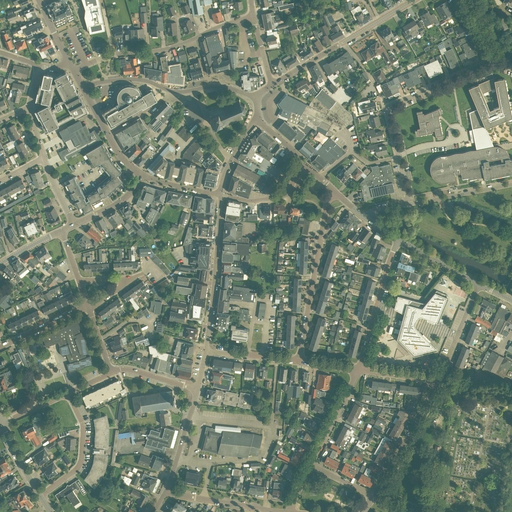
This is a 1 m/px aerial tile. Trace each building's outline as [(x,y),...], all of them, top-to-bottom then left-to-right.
[(55,1),(46,5),(53,22),(68,16),(70,15),(70,14),(72,13),(68,4),(66,1),(68,0),(67,0),(58,0),(55,1)] [(98,0),(82,0),(85,10),(86,10),(86,13),(85,13),(84,17),(88,30),(89,30),(90,33),(105,30),(98,0)] [(203,13),(202,6),(212,4),(211,0),(188,0),(190,8),(192,8),(193,15),(203,13)] [(235,2),(235,0),(230,1),(231,5),(235,4),(236,9),(242,9),(241,1),(235,2)] [(343,0),(346,10),(352,9),(350,0),(343,0)] [(388,9),(393,5),(389,0),(382,0),(385,4),(383,5),(385,8),(387,7),(388,9)] [(511,14),(511,0),(504,0),(503,2),(511,7),(511,13),(511,14)] [(312,12),(320,10),(318,2),(310,4),(312,12)] [(446,18),(448,21),(452,18),(450,16),(453,14),(450,9),(445,2),(436,8),(439,12),(440,12),(441,14),(440,15),(443,20),(446,18)] [(184,14),(191,12),(188,4),(181,7),(184,14)] [(359,15),(363,12),(359,5),(355,8),(359,15)] [(170,16),(176,14),(173,6),(167,9),(170,16)] [(37,16),(35,11),(36,10),(35,8),(33,8),(33,7),(24,11),(24,12),(20,14),(22,18),(26,16),(28,20),(37,16)] [(355,17),(359,15),(355,8),(350,11),(353,16),(355,20),(356,20),(355,17)] [(215,22),(223,19),(219,9),(211,12),(212,14),(215,22)] [(355,17),(356,20),(360,26),(372,19),(369,13),(368,13),(367,10),(363,12),(359,15),(355,17)] [(325,24),(326,27),(335,23),(330,12),(325,14),(325,13),(321,15),(325,25),(325,24)] [(435,15),(433,13),(430,15),(428,12),(421,16),(422,19),(419,21),(422,26),(424,24),(423,23),(424,22),(426,26),(433,22),(435,24),(439,22),(435,15)] [(16,13),(6,16),(8,21),(18,18),(16,13)] [(276,19),(280,18),(279,14),(270,16),(269,13),(262,14),(263,21),(276,19)] [(152,36),(160,35),(159,28),(163,28),(163,16),(152,17),(153,26),(151,26),(152,36)] [(276,19),(263,21),(265,30),(273,28),(272,27),(274,26),(274,23),(280,22),(280,18),(276,19)] [(506,26),(503,20),(502,18),(496,21),(502,31),(508,28),(507,26),(506,26)] [(44,28),(40,19),(32,23),(32,22),(29,23),(30,24),(29,24),(29,23),(11,30),(15,39),(13,40),(14,42),(27,38),(36,34),(35,31),(44,28)] [(186,34),(194,31),(190,19),(181,23),(186,34)] [(409,24),(415,34),(419,31),(420,33),(424,30),(420,23),(417,25),(414,20),(409,24)] [(168,35),(177,34),(176,22),(167,23),(168,35)] [(330,34),(326,27),(325,24),(325,25),(320,27),(322,32),(318,34),(320,38),(324,46),(331,43),(327,35),(330,34)] [(410,37),(415,34),(409,24),(403,27),(406,32),(403,33),(407,41),(411,38),(410,37)] [(292,36),(299,34),(297,25),(289,26),(292,36)] [(344,36),(341,30),(338,25),(332,28),(335,34),(334,32),(330,34),(331,36),(334,42),(344,36)] [(462,28),(460,25),(453,28),(456,34),(459,32),(461,36),(468,32),(465,26),(462,28)] [(135,40),(134,30),(125,30),(125,31),(123,31),(122,26),(112,28),(114,38),(126,36),(127,40),(135,40)] [(393,34),(388,27),(381,32),(386,41),(387,41),(388,43),(391,41),(395,39),(395,38),(398,37),(395,32),(393,34)] [(134,30),(135,40),(144,39),(143,29),(134,30)] [(5,34),(4,31),(1,32),(5,42),(8,49),(13,47),(10,40),(9,40),(6,33),(5,34)] [(277,42),(275,35),(279,34),(278,31),(267,33),(267,36),(270,36),(270,37),(267,38),(268,44),(269,44),(269,48),(278,47),(277,42)] [(210,58),(217,56),(216,53),(224,51),(219,33),(205,37),(206,38),(201,39),(200,42),(203,52),(209,51),(210,52),(209,53),(210,58)] [(41,51),(53,46),(48,35),(45,37),(44,35),(37,39),(38,40),(33,43),(35,47),(38,46),(41,51)] [(316,41),(314,37),(310,40),(312,43),(315,49),(314,49),(316,53),(323,49),(318,40),(316,41)] [(448,42),(450,46),(453,44),(451,40),(449,37),(443,41),(445,44),(448,42)] [(408,49),(402,39),(399,41),(399,40),(397,41),(398,42),(397,43),(403,53),(408,49)] [(24,41),(24,40),(21,40),(22,41),(15,44),(18,50),(26,47),(24,41)] [(475,49),(471,41),(463,45),(464,49),(463,49),(468,59),(476,55),(474,50),(475,49)] [(369,49),(361,53),(366,61),(372,57),(371,55),(374,53),(375,54),(377,55),(380,53),(380,52),(383,57),(385,58),(388,56),(382,45),(380,46),(377,42),(376,42),(374,43),(374,44),(371,46),(370,47),(371,48),(369,49)] [(302,45),(309,57),(314,54),(310,48),(307,49),(306,48),(307,48),(305,44),(302,45)] [(305,60),(309,57),(302,45),(299,47),(302,51),(300,52),(300,53),(305,60)] [(53,46),(41,51),(39,51),(43,58),(49,55),(50,56),(56,53),(55,50),(53,46)] [(228,59),(230,68),(237,66),(238,48),(231,48),(231,51),(228,51),(229,59),(228,59)] [(451,67),(458,63),(452,49),(444,52),(451,67)] [(344,54),(349,62),(349,63),(350,62),(353,67),(356,65),(353,60),(348,51),(344,54)] [(289,69),(300,63),(294,52),(283,59),(289,69)] [(215,72),(210,58),(209,53),(203,54),(206,66),(208,74),(215,72)] [(346,64),(349,62),(344,54),(339,58),(343,65),(347,71),(349,69),(346,64)] [(230,68),(228,59),(223,61),(223,60),(221,60),(220,55),(217,56),(210,58),(215,72),(230,68)] [(160,57),(162,67),(162,71),(167,71),(168,69),(166,56),(160,57)] [(431,63),(436,74),(442,71),(439,64),(442,62),(440,57),(436,59),(437,60),(431,63)] [(137,66),(136,58),(131,58),(131,64),(126,64),(126,59),(120,60),(121,68),(123,68),(124,74),(140,73),(139,66),(137,66)] [(349,74),(347,71),(343,65),(339,58),(333,61),(338,69),(341,67),(347,76),(349,74)] [(279,76),(287,71),(280,59),(272,64),(279,76)] [(196,69),(199,78),(203,77),(201,67),(199,60),(192,62),(193,64),(194,69),(196,69)] [(333,72),(338,69),(333,61),(328,64),(333,72)] [(328,63),(324,66),(332,80),(332,79),(335,84),(338,82),(335,78),(334,75),(332,73),(333,72),(328,64),(328,63)] [(429,77),(436,74),(431,63),(424,66),(424,64),(420,66),(422,71),(425,70),(429,77)] [(191,72),(188,73),(189,79),(193,78),(193,80),(199,78),(196,69),(194,69),(193,64),(192,64),(189,65),(191,70),(190,70),(191,72)] [(323,81),(321,78),(323,77),(316,64),(309,68),(316,82),(318,81),(320,83),(323,81)] [(154,79),(155,70),(152,69),(151,65),(144,65),(145,68),(144,68),(146,76),(150,77),(150,78),(154,79)] [(162,72),(161,81),(176,83),(176,81),(179,82),(178,83),(182,83),(183,77),(180,77),(181,73),(180,65),(170,66),(171,72),(170,72),(162,72)] [(26,78),(28,70),(21,68),(14,66),(12,73),(10,72),(7,82),(12,83),(13,79),(11,79),(12,73),(16,74),(15,76),(26,78)] [(161,71),(162,71),(162,67),(159,67),(158,70),(155,70),(154,79),(154,80),(161,81),(162,72),(161,72),(161,71)] [(409,73),(414,84),(420,81),(417,74),(420,72),(418,67),(414,69),(415,70),(409,73)] [(378,83),(386,78),(381,70),(373,75),(378,83)] [(248,71),(241,72),(242,88),(245,90),(253,90),(253,89),(257,88),(257,87),(260,87),(259,81),(260,81),(259,76),(248,77),(248,71)] [(59,124),(59,122),(53,112),(50,106),(55,85),(56,85),(64,100),(66,104),(71,113),(72,112),(73,114),(73,115),(74,115),(75,118),(76,119),(88,113),(85,106),(78,92),(77,92),(75,89),(76,89),(73,83),(72,83),(70,79),(66,72),(65,72),(66,72),(63,74),(62,72),(56,75),(47,73),(47,75),(44,74),(41,86),(39,86),(38,93),(37,93),(36,101),(38,102),(37,105),(40,109),(36,112),(35,112),(39,119),(42,125),(46,133),(46,132),(58,126),(59,126),(58,124),(59,124)] [(407,87),(414,84),(409,73),(402,75),(402,74),(398,76),(400,81),(404,80),(407,87)] [(387,83),(392,94),(399,91),(395,83),(399,82),(396,77),(392,79),(393,80),(387,83)] [(511,101),(509,102),(505,78),(494,80),(494,78),(468,88),(477,109),(469,113),(476,150),(470,150),(462,152),(455,153),(448,155),(441,156),(439,157),(437,158),(435,159),(433,160),(432,162),(431,164),(430,166),(430,169),(430,171),(431,173),(431,175),(433,177),(434,179),(436,180),(438,181),(440,182),(442,183),(444,183),(457,181),(455,174),(461,173),(462,179),(466,178),(466,176),(469,176),(469,180),(470,179),(469,178),(472,177),(473,179),(481,177),(480,176),(483,175),(484,179),(484,177),(487,177),(487,178),(495,177),(495,175),(498,175),(498,176),(498,175),(501,174),(501,176),(509,174),(509,173),(511,172),(511,170),(511,169),(511,159),(510,160),(510,159),(509,157),(509,156),(508,154),(507,153),(506,152),(505,150),(504,149),(503,148),(501,148),(500,147),(498,147),(496,146),(494,146),(485,129),(511,117),(510,105),(511,104),(511,101)] [(304,79),(296,84),(299,90),(304,87),(306,91),(311,88),(312,87),(311,85),(309,81),(306,83),(305,81),(304,79)] [(332,94),(338,89),(332,82),(326,87),(332,94)] [(21,92),(23,93),(25,85),(13,83),(12,89),(21,92)] [(385,97),(392,94),(387,83),(381,85),(380,84),(376,86),(379,91),(379,93),(382,91),(385,97)] [(142,96),(139,92),(141,92),(140,90),(138,88),(137,87),(135,86),(133,85),(131,85),(129,85),(127,85),(125,86),(124,86),(123,86),(122,87),(121,87),(121,88),(120,89),(119,89),(119,90),(118,91),(118,92),(117,93),(117,94),(117,95),(116,95),(116,96),(116,97),(116,98),(116,99),(116,100),(116,101),(116,102),(113,106),(112,107),(112,108),(111,108),(110,109),(102,113),(107,121),(111,128),(128,118),(157,101),(154,95),(156,94),(153,89),(148,92),(142,96)] [(19,102),(21,92),(12,89),(12,90),(14,90),(11,101),(19,102)] [(352,115),(322,89),(310,103),(309,106),(285,93),(276,104),(280,109),(277,116),(288,121),(297,124),(299,120),(315,130),(316,130),(325,135),(332,135),(353,120),(352,115)] [(217,129),(242,119),(241,115),(244,114),(246,110),(244,106),(241,104),(239,99),(209,111),(210,114),(209,116),(210,117),(213,126),(215,126),(217,129)] [(63,108),(59,101),(54,104),(58,110),(63,108)] [(365,104),(364,101),(358,103),(359,106),(362,105),(363,113),(376,110),(374,102),(365,104)] [(155,132),(163,124),(169,117),(168,116),(174,110),(165,102),(153,114),(155,117),(147,125),(155,132)] [(438,116),(441,115),(438,109),(424,115),(423,113),(417,115),(420,129),(417,129),(418,136),(433,133),(432,131),(434,130),(436,137),(442,135),(438,116)] [(380,124),(378,116),(369,118),(371,123),(372,123),(373,126),(371,126),(380,124)] [(124,152),(149,131),(144,125),(140,118),(138,119),(113,133),(114,134),(116,137),(116,138),(117,141),(118,140),(124,151),(124,152)] [(82,126),(79,121),(59,131),(65,141),(68,147),(58,152),(63,160),(101,140),(97,132),(95,132),(94,130),(95,128),(90,127),(88,128),(86,124),(82,126)] [(294,130),(284,121),(279,127),(281,128),(279,130),(290,140),(294,136),(296,138),(299,141),(304,135),(296,128),(294,130)] [(9,135),(17,131),(13,125),(7,128),(6,126),(2,129),(4,133),(8,131),(8,132),(9,135)] [(167,137),(174,127),(171,125),(163,135),(167,137)] [(185,131),(184,127),(177,134),(180,137),(185,131)] [(279,144),(260,129),(257,132),(256,130),(251,136),(252,138),(256,141),(257,140),(277,156),(283,149),(283,150),(284,149),(280,145),(279,145),(278,145),(279,144)] [(372,133),(371,130),(366,132),(368,138),(370,137),(371,142),(383,139),(382,131),(372,133)] [(7,147),(16,142),(15,139),(20,137),(17,131),(9,135),(7,136),(11,141),(3,145),(5,148),(7,147)] [(147,145),(150,142),(150,141),(145,135),(142,139),(145,142),(144,142),(147,145)] [(309,156),(308,158),(312,162),(311,162),(320,169),(322,167),(323,168),(329,161),(332,164),(336,159),(337,159),(346,152),(342,148),(330,137),(322,145),(315,153),(314,152),(310,157),(309,156)] [(250,139),(242,154),(241,154),(238,158),(239,161),(246,164),(247,163),(249,164),(252,159),(251,159),(256,150),(260,152),(259,153),(262,155),(262,156),(268,161),(273,154),(259,145),(259,144),(259,145),(259,144),(251,139),(251,140),(250,139)] [(19,152),(26,148),(23,142),(18,145),(16,142),(7,147),(9,150),(16,146),(19,152)] [(156,148),(150,142),(147,145),(148,146),(145,151),(134,162),(140,167),(156,148)] [(86,201),(74,177),(68,180),(69,183),(65,185),(68,189),(69,191),(72,189),(74,192),(70,194),(72,198),(73,198),(74,200),(77,198),(78,200),(74,202),(76,207),(77,207),(78,208),(81,207),(85,214),(94,209),(92,205),(93,205),(94,204),(97,203),(104,199),(103,198),(108,195),(123,182),(117,175),(122,171),(113,161),(102,143),(85,153),(94,167),(99,164),(109,175),(99,185),(100,186),(98,188),(98,189),(87,195),(89,200),(86,201)] [(132,160),(142,151),(135,144),(126,153),(132,160)] [(308,158),(309,156),(313,152),(304,145),(299,150),(308,158)] [(377,147),(376,145),(367,147),(368,150),(371,149),(372,153),(376,152),(377,156),(381,155),(387,154),(387,152),(385,145),(377,147)] [(172,175),(178,177),(177,180),(200,185),(203,169),(197,167),(197,168),(195,167),(195,164),(182,161),(180,167),(174,165),(175,162),(173,162),(173,160),(175,160),(176,155),(172,152),(175,149),(172,146),(171,147),(167,147),(166,147),(159,155),(160,155),(150,167),(150,171),(154,174),(156,172),(160,176),(171,179),(172,175)] [(26,148),(19,152),(22,158),(29,154),(26,148)] [(195,152),(193,156),(199,161),(206,168),(206,167),(219,170),(222,164),(212,154),(205,160),(201,157),(201,156),(195,152)] [(1,161),(5,169),(10,166),(6,158),(1,161)] [(282,160),(280,158),(279,158),(278,158),(274,164),(276,166),(276,165),(282,169),(286,163),(282,160)] [(363,172),(357,167),(353,163),(346,170),(344,168),(342,171),(340,169),(337,172),(339,173),(337,176),(343,182),(352,173),(357,178),(355,179),(356,180),(363,172)] [(268,179),(260,176),(238,164),(234,171),(235,172),(232,176),(229,176),(225,189),(228,190),(228,191),(237,194),(237,195),(248,198),(252,186),(261,190),(264,185),(271,187),(274,181),(275,180),(270,177),(268,179)] [(392,175),(390,164),(378,167),(378,165),(371,167),(372,171),(371,172),(367,176),(360,183),(364,201),(373,199),(372,197),(395,192),(392,183),(393,182),(394,182),(393,179),(392,175)] [(218,171),(219,170),(206,167),(206,168),(206,169),(205,177),(204,177),(203,185),(213,187),(215,186),(217,180),(216,180),(218,174),(218,171)] [(371,172),(367,168),(363,172),(367,176),(371,172)] [(33,180),(41,178),(39,171),(31,174),(33,180)] [(41,178),(33,180),(36,187),(44,184),(41,178)] [(16,182),(20,189),(26,186),(22,179),(16,182)] [(15,192),(20,189),(16,182),(11,185),(15,192)] [(11,185),(6,188),(10,195),(11,198),(16,195),(15,192),(11,185)] [(153,195),(156,188),(145,185),(143,186),(139,198),(137,198),(136,202),(137,203),(136,205),(140,207),(139,209),(143,210),(142,212),(142,213),(145,215),(147,211),(144,209),(147,201),(151,203),(153,197),(154,195),(153,195)] [(5,198),(10,195),(6,188),(0,191),(5,198)] [(151,225),(158,212),(159,211),(158,211),(154,208),(156,203),(158,203),(159,201),(162,202),(166,192),(156,188),(153,195),(154,195),(153,197),(155,197),(154,201),(154,202),(153,201),(150,206),(147,211),(145,215),(145,216),(151,225)] [(178,203),(180,193),(169,191),(167,201),(173,202),(172,205),(176,206),(177,203),(178,203)] [(180,193),(178,203),(182,204),(182,205),(190,206),(192,196),(180,193)] [(200,211),(201,212),(204,197),(203,197),(195,195),(192,210),(200,212),(200,211)] [(204,197),(201,212),(213,214),(214,201),(213,201),(212,200),(212,199),(204,197)] [(238,221),(242,221),(244,213),(239,213),(241,202),(228,200),(226,210),(225,219),(238,221)] [(130,205),(128,203),(120,209),(125,217),(135,210),(133,206),(132,206),(131,204),(130,205)] [(260,210),(260,219),(266,219),(266,215),(270,215),(270,205),(263,205),(263,206),(263,210),(260,210)] [(286,225),(287,217),(287,213),(284,213),(284,206),(281,205),(281,206),(279,206),(279,205),(274,205),(274,213),(282,213),(282,219),(280,219),(281,225),(286,225)] [(58,217),(54,207),(45,211),(50,221),(49,221),(51,225),(60,221),(59,217),(58,217)] [(295,208),(294,207),(293,207),(292,207),(291,207),(290,213),(291,214),(290,216),(292,217),(292,219),(297,220),(298,218),(300,209),(299,208),(298,208),(297,208),(296,208),(295,208)] [(125,224),(117,214),(115,210),(106,215),(108,219),(115,228),(121,223),(127,231),(131,228),(127,223),(125,224)] [(344,228),(354,216),(348,211),(344,218),(339,223),(335,220),(329,227),(332,230),(328,235),(331,237),(336,232),(334,231),(338,226),(339,226),(340,225),(344,228)] [(185,225),(189,214),(183,212),(179,223),(185,225)] [(21,214),(15,216),(17,222),(21,221),(20,220),(23,219),(26,218),(24,213),(21,214)] [(213,224),(213,214),(205,214),(196,213),(195,222),(213,224)] [(354,216),(344,228),(345,227),(349,231),(353,227),(354,227),(353,228),(353,232),(348,238),(353,242),(359,234),(355,231),(357,228),(362,222),(358,219),(354,216)] [(131,226),(134,223),(129,217),(125,220),(131,226)] [(104,223),(102,219),(96,222),(100,230),(104,228),(106,234),(109,232),(106,226),(107,226),(105,223),(104,223)] [(29,225),(34,233),(39,231),(34,220),(28,222),(29,225)] [(136,221),(131,226),(142,238),(147,233),(136,221)] [(28,236),(34,233),(29,225),(28,222),(22,225),(28,236)] [(236,226),(234,224),(230,224),(230,223),(225,222),(222,260),(232,261),(241,261),(241,254),(249,255),(249,243),(241,243),(242,237),(243,225),(238,224),(236,226)] [(176,233),(178,226),(170,223),(167,233),(174,235),(175,232),(176,233)] [(212,237),(213,225),(199,224),(198,236),(207,236),(207,239),(212,239),(212,237)] [(195,243),(202,243),(202,239),(194,239),(191,238),(194,228),(188,226),(183,246),(184,245),(195,243)] [(12,227),(6,231),(10,237),(9,237),(13,245),(15,243),(16,244),(18,243),(18,242),(19,241),(15,234),(12,227)] [(102,237),(90,227),(89,229),(88,228),(86,230),(87,231),(86,232),(97,242),(102,237)] [(363,249),(368,242),(367,241),(372,233),(365,228),(358,238),(363,242),(359,246),(363,249)] [(92,243),(83,235),(78,242),(82,246),(81,247),(84,249),(90,243),(95,247),(98,244),(94,240),(92,243)] [(383,259),(384,255),(383,255),(386,248),(378,245),(379,241),(373,238),(370,246),(375,248),(372,254),(378,256),(378,258),(383,259)] [(211,243),(202,243),(195,243),(184,245),(187,256),(191,256),(191,261),(195,261),(195,267),(210,268),(211,243)] [(330,250),(337,252),(339,246),(332,244),(330,250)] [(42,262),(50,256),(44,247),(36,253),(42,262)] [(148,256),(152,252),(150,249),(150,248),(139,249),(140,257),(148,256)] [(335,258),(337,252),(330,250),(328,256),(335,258)] [(166,276),(171,272),(152,252),(148,256),(166,276)] [(33,268),(39,262),(29,253),(22,258),(26,262),(33,268)] [(413,272),(415,267),(411,266),(411,265),(410,265),(410,264),(409,265),(407,264),(408,261),(409,261),(410,260),(411,257),(404,254),(401,262),(399,261),(397,266),(399,267),(397,273),(403,275),(405,269),(411,271),(407,280),(408,280),(407,282),(411,283),(412,281),(416,282),(419,274),(413,272)] [(333,264),(335,258),(328,256),(326,262),(333,264)] [(22,266),(18,259),(11,263),(16,271),(19,275),(27,269),(24,265),(22,266)] [(221,272),(247,274),(248,274),(248,264),(248,263),(244,263),(244,268),(230,267),(231,262),(222,261),(221,272)] [(54,274),(59,278),(63,281),(67,276),(55,266),(54,267),(52,265),(51,266),(47,262),(44,265),(46,267),(49,269),(54,274)] [(331,271),(333,264),(326,262),(324,269),(331,271)] [(377,275),(379,268),(373,266),(373,265),(368,264),(367,268),(369,268),(368,273),(366,272),(365,272),(377,275)] [(15,275),(6,266),(4,268),(3,268),(2,269),(2,270),(1,270),(11,279),(8,281),(14,286),(10,290),(12,293),(14,291),(17,293),(19,291),(14,286),(16,284),(11,279),(13,277),(18,282),(21,279),(15,274),(15,275)] [(197,274),(208,275),(209,270),(202,269),(192,267),(192,268),(180,266),(179,271),(191,273),(197,274)] [(49,269),(46,267),(44,269),(51,276),(53,274),(50,271),(49,269)] [(329,277),(331,271),(324,269),(322,275),(329,277)] [(247,279),(247,274),(221,272),(220,288),(222,288),(227,289),(228,285),(230,285),(231,280),(228,280),(228,278),(236,278),(235,280),(239,280),(239,279),(243,279),(246,279),(247,279)] [(54,283),(59,278),(54,274),(46,283),(50,287),(53,283),(54,283)] [(36,284),(40,280),(34,275),(31,279),(36,284)] [(189,277),(178,276),(178,277),(176,277),(175,283),(177,283),(188,285),(189,277)] [(157,292),(170,284),(167,278),(154,287),(157,292)] [(323,287),(330,289),(332,283),(325,280),(323,287)] [(367,286),(374,288),(375,281),(369,280),(367,286)] [(137,285),(145,296),(147,294),(143,289),(146,286),(142,281),(137,285)] [(188,294),(205,297),(207,285),(192,283),(191,288),(177,286),(176,292),(188,294)] [(143,297),(145,296),(137,285),(132,288),(138,296),(141,294),(143,297)] [(372,294),(374,288),(367,286),(365,292),(372,294)] [(328,295),(330,289),(323,287),(321,293),(328,295)] [(135,298),(138,296),(132,288),(127,292),(137,306),(138,305),(137,304),(139,303),(135,298)] [(242,291),(238,290),(227,289),(222,288),(220,288),(219,298),(229,300),(229,299),(254,302),(255,293),(242,291)] [(447,296),(447,295),(436,291),(425,304),(398,296),(394,309),(405,315),(399,339),(414,354),(434,349),(435,349),(436,349),(429,342),(430,342),(423,334),(423,335),(416,328),(415,328),(415,327),(415,326),(414,326),(414,325),(415,324),(416,320),(417,319),(418,318),(419,318),(420,317),(421,317),(422,317),(423,317),(427,319),(426,321),(433,324),(434,322),(436,323),(447,296)] [(139,308),(138,305),(137,306),(127,292),(123,295),(126,301),(129,299),(132,303),(131,303),(136,310),(139,308)] [(370,300),(372,294),(365,292),(364,298),(370,300)] [(0,305),(4,309),(12,305),(8,302),(12,298),(7,293),(0,300),(0,305)] [(326,301),(328,295),(321,293),(320,299),(326,301)] [(69,303),(66,297),(64,294),(64,295),(63,295),(60,296),(60,297),(59,297),(60,300),(63,306),(69,303)] [(66,297),(69,303),(75,300),(72,294),(66,297)] [(203,310),(205,297),(188,294),(188,297),(189,297),(188,301),(191,301),(190,303),(190,309),(203,310)] [(113,302),(121,313),(122,314),(125,312),(120,305),(122,304),(119,298),(113,302)] [(219,298),(218,310),(219,310),(219,311),(230,312),(240,313),(248,314),(249,314),(249,310),(240,309),(240,310),(239,310),(240,307),(229,305),(229,300),(219,298)] [(368,307),(370,300),(364,298),(362,305),(368,307)] [(172,302),(171,307),(186,309),(186,304),(180,303),(178,303),(179,300),(173,299),(173,302),(172,302)] [(324,307),(326,301),(320,299),(318,305),(324,307)] [(483,299),(480,305),(484,307),(482,310),(484,311),(489,302),(483,299)] [(51,312),(48,305),(45,307),(42,300),(37,303),(41,310),(43,309),(45,314),(51,312)] [(57,309),(63,306),(60,300),(54,303),(57,309)] [(155,305),(153,312),(153,313),(160,314),(162,302),(151,301),(151,304),(155,305)] [(119,314),(121,313),(113,302),(108,305),(114,313),(117,311),(119,314)] [(489,302),(484,311),(486,312),(490,314),(495,305),(489,302)] [(51,312),(57,309),(54,303),(48,305),(51,312)] [(111,315),(114,313),(108,305),(104,309),(113,321),(112,321),(114,323),(116,321),(111,315)] [(322,314),(324,307),(318,305),(316,311),(322,314)] [(367,313),(368,307),(362,305),(360,311),(367,313)] [(171,307),(169,320),(176,321),(184,322),(186,309),(171,307)] [(506,320),(511,313),(500,307),(492,324),(489,322),(487,327),(489,328),(492,329),(490,333),(496,336),(496,335),(497,332),(502,334),(503,330),(506,325),(507,321),(506,320)] [(141,311),(144,315),(145,316),(149,314),(146,308),(142,311),(141,311)] [(106,326),(112,321),(113,321),(104,309),(99,312),(103,318),(105,316),(108,320),(104,323),(106,326)] [(202,320),(203,310),(190,309),(190,313),(188,313),(187,319),(202,320)] [(32,313),(35,319),(41,317),(38,310),(32,313)] [(141,311),(142,311),(141,310),(135,314),(139,319),(144,315),(141,311)] [(217,312),(215,326),(220,326),(219,330),(223,330),(224,327),(228,327),(230,312),(219,311),(218,312),(217,312)] [(364,323),(367,313),(360,311),(358,317),(362,318),(361,322),(364,323)] [(29,322),(35,319),(32,313),(26,316),(29,322)] [(23,325),(29,322),(26,316),(20,319),(23,325)] [(317,323),(323,326),(325,319),(319,317),(317,323)] [(483,319),(481,318),(478,322),(487,327),(489,322),(483,319)] [(17,328),(23,325),(20,319),(14,322),(17,328)] [(83,328),(79,320),(50,334),(43,337),(46,347),(54,344),(58,343),(60,347),(59,347),(59,348),(60,352),(60,353),(61,354),(61,355),(62,355),(62,356),(67,354),(70,363),(66,364),(69,373),(77,370),(79,369),(80,370),(81,370),(81,369),(82,369),(83,369),(83,368),(85,367),(93,365),(90,356),(86,357),(86,355),(89,354),(88,354),(88,352),(88,350),(88,348),(87,346),(87,344),(86,342),(85,340),(85,338),(84,336),(82,335),(81,333),(82,333),(81,332),(80,333),(79,330),(82,328),(83,328)] [(11,331),(17,328),(14,322),(8,325),(11,331)] [(158,322),(156,331),(159,332),(163,333),(164,323),(158,322)] [(244,329),(235,328),(236,324),(231,323),(231,328),(232,328),(231,338),(247,340),(247,339),(248,339),(249,333),(248,333),(248,329),(244,328),(244,329)] [(321,332),(323,326),(317,323),(315,330),(321,332)] [(470,330),(476,332),(479,326),(472,323),(470,330)] [(254,329),(252,341),(273,343),(275,325),(260,324),(259,329),(254,329)] [(187,328),(185,327),(180,326),(179,335),(182,336),(185,336),(185,337),(192,338),(191,340),(195,341),(196,337),(197,337),(197,335),(197,334),(197,329),(187,327),(187,328)] [(353,336),(360,338),(362,331),(362,328),(359,327),(358,331),(355,330),(353,336)] [(320,338),(321,332),(315,330),(313,336),(320,338)] [(474,338),(476,332),(470,330),(468,335),(474,338)] [(169,342),(170,335),(165,334),(163,333),(159,332),(158,335),(164,337),(163,341),(169,342)] [(471,344),(474,338),(468,335),(465,342),(471,344)] [(113,349),(121,346),(121,345),(124,345),(122,338),(120,339),(119,336),(113,338),(114,341),(111,342),(113,349)] [(318,344),(320,338),(313,336),(311,342),(318,344)] [(358,344),(360,338),(353,336),(352,342),(358,344)] [(194,345),(178,340),(174,355),(189,359),(190,356),(191,356),(194,345)] [(316,350),(318,344),(311,342),(309,348),(316,350)] [(356,350),(358,344),(352,342),(350,348),(356,350)] [(150,367),(158,369),(161,359),(166,360),(168,353),(161,352),(161,349),(159,344),(149,346),(150,353),(151,353),(153,354),(152,356),(153,356),(151,363),(150,367)] [(121,346),(113,349),(115,354),(121,352),(122,355),(127,353),(126,350),(123,351),(121,346)] [(460,353),(467,355),(469,349),(463,346),(460,353)] [(355,357),(356,350),(350,348),(348,355),(355,357)] [(491,353),(487,351),(481,363),(481,364),(480,367),(482,369),(489,373),(491,370),(495,372),(495,373),(503,377),(511,361),(503,357),(492,351),(491,353)] [(15,365),(22,360),(18,352),(13,354),(15,359),(12,360),(15,365)] [(137,353),(136,354),(134,354),(132,358),(135,359),(134,362),(141,364),(140,365),(146,366),(148,359),(142,357),(142,354),(137,353)] [(168,353),(166,360),(176,364),(191,367),(193,360),(189,359),(174,355),(168,353)] [(465,359),(467,355),(460,353),(458,359),(464,361),(466,362),(467,359),(465,359)] [(219,360),(213,359),(213,362),(212,362),(212,366),(212,369),(231,371),(233,362),(222,360),(223,359),(219,358),(219,360)] [(166,360),(161,359),(158,369),(157,370),(169,373),(169,374),(170,374),(171,375),(172,374),(175,375),(175,377),(189,380),(192,369),(191,369),(191,367),(176,364),(166,360)] [(462,367),(464,361),(458,359),(454,368),(457,369),(459,366),(462,367)] [(22,360),(15,365),(18,373),(26,370),(22,360)] [(253,371),(254,365),(250,364),(246,364),(245,370),(244,377),(252,378),(253,371)] [(266,378),(267,367),(260,366),(258,377),(266,378)] [(296,379),(297,371),(290,370),(290,378),(289,378),(288,385),(287,398),(290,399),(291,396),(292,396),(299,397),(300,386),(291,385),(291,379),(296,379)] [(6,390),(7,391),(18,387),(16,382),(14,382),(10,371),(0,374),(0,390),(1,392),(6,390)] [(232,375),(212,371),(211,371),(210,375),(211,375),(211,377),(210,377),(209,380),(210,380),(210,381),(214,382),(213,386),(229,390),(232,375)] [(329,389),(331,380),(330,380),(331,375),(319,374),(318,383),(317,383),(316,388),(329,389)] [(113,383),(116,392),(120,390),(122,397),(125,395),(124,393),(126,392),(124,388),(122,389),(118,380),(113,383)] [(378,389),(379,382),(368,380),(368,384),(371,384),(371,388),(378,389)] [(118,395),(116,392),(113,383),(106,385),(110,395),(114,393),(116,396),(118,395)] [(406,392),(407,386),(396,384),(396,388),(396,391),(399,391),(406,392)] [(107,396),(110,395),(106,385),(100,388),(106,401),(108,400),(107,396)] [(104,402),(106,401),(100,388),(94,391),(98,400),(102,398),(104,402)] [(321,397),(322,392),(316,389),(316,388),(312,388),(311,397),(315,398),(316,394),(321,397)] [(216,391),(208,389),(206,396),(206,399),(210,400),(209,403),(212,403),(216,404),(219,405),(220,401),(224,402),(227,403),(232,404),(235,405),(235,403),(239,403),(238,405),(241,406),(241,407),(246,408),(247,407),(249,407),(250,405),(251,405),(252,398),(251,398),(252,395),(249,395),(250,394),(244,393),(244,394),(241,393),(240,398),(237,397),(237,395),(235,394),(229,392),(229,393),(226,392),(226,393),(222,392),(222,391),(216,390),(216,391)] [(159,411),(160,413),(166,412),(165,408),(175,406),(174,402),(174,401),(175,400),(175,396),(173,396),(173,394),(172,390),(133,397),(136,417),(141,416),(140,412),(149,410),(149,412),(151,411),(151,412),(152,412),(151,411),(152,411),(152,412),(159,411)] [(95,402),(98,400),(94,391),(88,394),(94,406),(96,405),(95,402)] [(92,407),(94,406),(88,394),(82,396),(84,401),(83,401),(85,406),(90,404),(92,407)] [(323,414),(327,407),(320,404),(322,401),(316,398),(312,405),(315,406),(314,408),(317,409),(317,411),(323,414)] [(360,412),(364,415),(366,412),(361,410),(362,407),(355,403),(354,403),(351,408),(360,412)] [(357,418),(360,412),(351,408),(348,414),(357,418)] [(398,419),(406,423),(408,420),(407,419),(408,418),(406,416),(408,413),(403,410),(399,410),(397,414),(400,416),(398,419)] [(166,412),(160,413),(161,424),(170,423),(168,412),(166,412)] [(355,421),(357,418),(348,414),(347,417),(348,417),(347,419),(349,421),(348,423),(355,426),(356,423),(356,421),(355,421)] [(106,447),(106,446),(107,432),(107,430),(107,429),(107,427),(107,426),(107,425),(106,423),(106,422),(106,419),(105,416),(94,419),(94,420),(95,421),(95,422),(95,424),(95,425),(95,426),(96,428),(96,430),(96,432),(96,433),(96,434),(96,436),(95,437),(95,446),(96,446),(96,448),(93,448),(93,452),(96,453),(96,455),(95,454),(94,457),(94,459),(94,462),(93,464),(92,466),(91,469),(90,471),(89,473),(88,475),(86,477),(85,479),(94,486),(94,485),(96,483),(97,481),(99,478),(100,476),(102,473),(103,470),(104,467),(105,464),(105,462),(106,459),(106,456),(106,455),(104,455),(104,446),(106,447)] [(306,419),(304,418),(303,420),(305,420),(303,425),(306,426),(305,427),(315,431),(319,423),(309,418),(309,419),(307,418),(306,419)] [(403,429),(406,423),(398,419),(395,424),(403,429)] [(379,422),(375,420),(371,428),(379,432),(381,428),(377,426),(379,422)] [(395,424),(393,422),(391,425),(394,426),(392,429),(400,434),(403,429),(395,424)] [(348,435),(353,437),(354,434),(350,432),(351,429),(343,425),(340,430),(348,435)] [(36,431),(33,426),(26,430),(25,428),(22,430),(27,440),(30,438),(31,440),(32,439),(35,446),(41,442),(38,436),(36,437),(34,432),(36,431)] [(294,429),(289,426),(285,434),(290,436),(291,435),(294,429)] [(174,429),(165,427),(165,428),(162,427),(134,431),(136,441),(136,444),(145,443),(144,437),(148,437),(145,447),(163,452),(165,445),(169,446),(174,429)] [(397,439),(400,434),(392,429),(389,434),(397,439)] [(223,434),(208,430),(208,434),(205,433),(201,450),(217,454),(248,457),(249,453),(257,456),(262,436),(253,434),(223,431),(223,434)] [(337,436),(346,440),(349,442),(350,439),(347,437),(348,435),(340,430),(337,436)] [(50,443),(57,438),(55,431),(51,432),(52,436),(48,439),(50,443)] [(310,442),(313,436),(306,433),(302,431),(301,434),(304,436),(303,439),(310,442)] [(358,439),(359,440),(363,442),(367,434),(362,432),(358,439)] [(60,446),(63,444),(61,442),(65,440),(63,436),(56,440),(60,446)] [(345,450),(347,445),(344,444),(346,440),(337,436),(335,439),(336,440),(335,442),(338,443),(336,446),(339,447),(345,450)] [(75,445),(76,439),(67,438),(66,448),(74,449),(75,445)] [(379,443),(391,450),(393,446),(392,446),(393,444),(386,440),(383,438),(379,443)] [(49,452),(58,446),(56,441),(46,447),(49,452)] [(336,446),(332,443),(329,449),(332,451),(336,453),(338,449),(339,447),(336,446)] [(388,455),(391,450),(379,443),(377,448),(388,455)] [(299,447),(296,445),(293,451),(294,452),(303,456),(306,449),(305,449),(306,448),(301,446),(301,447),(299,446),(299,447)] [(356,456),(358,452),(359,450),(361,448),(355,445),(352,449),(358,452),(356,456)] [(385,460),(388,455),(377,448),(374,453),(375,454),(377,455),(377,456),(385,460)] [(45,462),(49,460),(46,456),(48,454),(44,449),(34,456),(36,458),(35,459),(39,465),(44,461),(45,462)] [(333,459),(336,453),(332,451),(329,457),(327,456),(324,463),(330,466),(333,459)] [(303,456),(294,452),(292,456),(294,457),(292,461),(298,465),(299,464),(301,462),(300,461),(303,456)] [(283,455),(279,453),(276,458),(281,460),(287,463),(290,458),(283,455)] [(151,458),(141,454),(137,464),(148,468),(148,466),(160,470),(164,459),(153,455),(151,458)] [(377,455),(375,454),(373,457),(376,458),(374,461),(382,466),(385,460),(377,456),(377,455)] [(8,478),(6,474),(11,471),(7,463),(4,457),(0,459),(0,483),(1,485),(8,478)] [(339,462),(333,459),(330,466),(336,469),(339,462)] [(53,476),(58,473),(55,469),(57,468),(53,462),(45,468),(47,470),(45,472),(49,478),(53,475),(53,476)] [(351,466),(352,465),(345,462),(344,465),(341,471),(347,474),(351,466)] [(359,468),(352,464),(352,465),(351,466),(347,474),(352,477),(355,472),(357,473),(359,468)] [(372,466),(370,470),(378,474),(380,468),(373,464),(372,466)] [(372,466),(369,465),(368,468),(367,468),(363,474),(361,473),(358,480),(364,483),(367,476),(370,470),(372,466)] [(291,479),(294,473),(289,470),(284,468),(283,471),(287,473),(286,476),(291,479)] [(236,480),(235,479),(233,489),(241,490),(242,484),(239,484),(240,480),(239,480),(240,476),(241,476),(242,470),(238,469),(236,480)] [(200,483),(201,475),(199,474),(186,471),(184,483),(196,485),(197,482),(200,483)] [(143,474),(141,473),(139,476),(139,477),(143,479),(140,485),(152,491),(155,492),(161,480),(158,478),(154,477),(150,476),(144,473),(143,474)] [(136,486),(137,484),(136,484),(139,477),(139,476),(134,474),(130,483),(136,486)] [(373,479),(367,476),(364,483),(370,486),(373,479)] [(15,481),(14,478),(9,480),(8,478),(1,485),(0,485),(0,492),(10,487),(10,488),(19,484),(18,483),(19,483),(18,481),(17,481),(16,480),(15,481)] [(229,484),(230,478),(227,478),(226,480),(223,479),(223,480),(219,480),(218,486),(225,488),(226,483),(229,484)] [(87,492),(78,479),(75,481),(69,485),(67,485),(66,488),(55,495),(59,500),(67,495),(74,505),(80,501),(73,491),(76,489),(77,491),(79,489),(83,495),(87,492)] [(257,485),(255,493),(263,494),(264,487),(260,486),(261,481),(258,481),(257,485)] [(255,493),(257,485),(253,485),(254,482),(250,482),(250,484),(248,492),(255,493)] [(281,490),(282,483),(274,482),(273,489),(272,496),(281,497),(282,490),(281,490)] [(133,490),(128,487),(126,490),(128,490),(127,491),(131,493),(130,494),(139,499),(137,503),(143,506),(148,497),(133,489),(133,490)] [(23,493),(22,491),(20,493),(19,493),(14,496),(14,495),(9,498),(9,497),(6,499),(8,503),(13,501),(15,505),(17,503),(20,507),(21,506),(22,508),(25,506),(28,510),(33,506),(28,500),(24,492),(23,493)] [(184,505),(180,502),(179,503),(178,502),(175,502),(169,511),(183,511),(187,507),(184,506),(184,505)]
